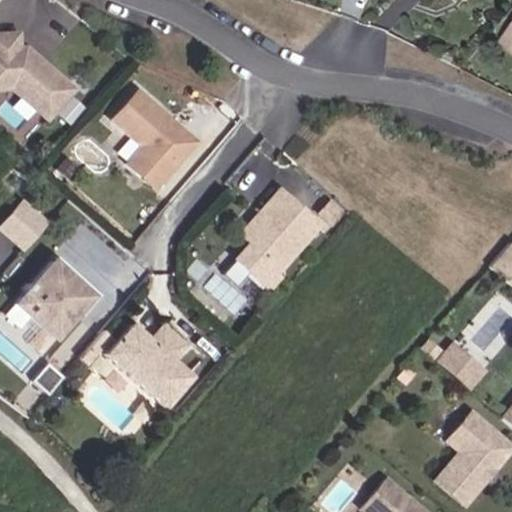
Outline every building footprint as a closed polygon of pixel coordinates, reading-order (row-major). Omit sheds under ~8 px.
[(0,93),(8,92),(44,124),(69,95),(40,69),(36,73),(27,65),(26,58),(21,54),(14,54),(13,39),(0,40),(0,93)] [(115,164),(145,189),(185,142),(125,90),(100,119),(131,146),(115,164)] [(314,224),(273,189),(254,212),(264,220),(244,243),(231,258),(262,285),(314,224)] [(0,232),(21,250),(47,221),(19,197),(0,220),(0,232)] [(264,220),(254,212),(235,234),(244,243),(264,220)] [(500,280),(511,266),(511,247),(505,241),(502,244),(496,252),(484,265),(500,280)] [(68,273),(44,252),(41,256),(64,277),(68,273)] [(41,256),(2,300),(19,314),(22,309),(33,319),(29,324),(42,335),(66,308),(70,311),(87,291),(68,273),(64,277),(41,256)] [(511,290),(511,289),(511,266),(500,280),(511,290)] [(22,309),(19,314),(29,324),(33,319),(22,309)] [(137,334),(118,318),(92,348),(152,401),(179,370),(161,354),(137,334)] [(174,339),(151,319),(137,334),(161,354),(174,339)] [(75,359),(99,330),(91,324),(67,352),(75,359)] [(445,343),(430,360),(460,387),(475,370),(445,343)] [(35,389),(51,371),(35,357),(20,375),(35,389)] [(511,400),(496,419),(511,433),(511,400)] [(506,448),(465,412),(439,440),(451,451),(426,480),(454,506),(506,448)] [(415,511),(379,478),(352,506),(358,511),(415,511)]
